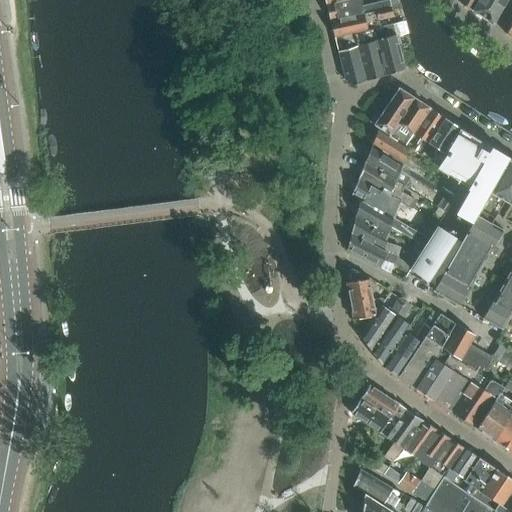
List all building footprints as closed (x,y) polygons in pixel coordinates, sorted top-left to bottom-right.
[(359,0),(347,0),(326,5),(330,21),(394,5),(392,0),(386,0),(361,6),(359,0)] [(457,0),(458,1),(492,25),(506,0),(457,0)] [(354,33),(373,28),(380,27),(379,21),(394,17),(394,16),(397,15),(395,5),(394,5),(330,21),(334,37),(354,33)] [(393,24),(380,27),(373,28),(385,75),(404,69),(402,59),(399,47),(401,45),(399,39),(397,38),(393,24)] [(373,28),(354,33),(365,81),(385,75),(373,28)] [(345,81),(352,85),(365,81),(354,33),(334,37),(345,81)] [(378,128),(390,136),(414,99),(398,89),(376,121),(372,119),(369,122),(378,128)] [(390,136),(405,146),(429,109),(414,99),(390,136)] [(410,148),(420,156),(444,118),(429,109),(405,146),(410,148)] [(444,118),(420,156),(429,161),(437,149),(443,153),(446,149),(459,127),(444,118)] [(443,153),(435,166),(455,179),(462,184),(463,184),(464,183),(462,182),(465,177),(472,181),(468,188),(470,188),(456,212),(472,221),(507,157),(483,142),(479,148),(473,144),(477,138),(459,127),(446,149),(443,153)] [(410,148),(405,146),(390,136),(378,128),(377,131),(374,130),(372,136),(374,140),(372,145),(426,178),(431,171),(420,164),(420,163),(414,159),(405,156),(410,148)] [(426,178),(372,145),(370,149),(367,151),(364,156),(366,160),(365,162),(396,180),(399,171),(432,191),(436,184),(426,178)] [(511,160),(507,157),(472,221),(460,242),(435,285),(432,290),(459,305),(470,286),(469,286),(490,249),(491,249),(502,229),(491,223),(504,201),(510,204),(511,200),(511,160)] [(392,189),(396,180),(365,162),(364,163),(361,164),(359,169),(361,172),(358,178),(400,202),(410,208),(414,203),(411,200),(403,195),(403,194),(392,189)] [(400,202),(358,178),(356,183),(353,184),(351,189),(352,193),(352,194),(359,199),(391,218),(393,214),(384,210),(386,204),(397,209),(400,202)] [(455,179),(448,191),(451,193),(455,196),(462,184),(455,179)] [(391,218),(359,199),(358,204),(355,205),(354,211),(356,214),(355,217),(388,235),(390,226),(424,246),(428,239),(415,231),(391,218)] [(440,202),(437,207),(438,207),(441,209),(445,212),(448,207),(440,202)] [(438,207),(434,214),(436,215),(441,217),(442,218),(445,212),(441,209),(438,207)] [(436,215),(432,221),(437,224),(441,217),(436,215)] [(386,243),(388,235),(355,217),(354,219),(352,219),(350,225),(352,228),(351,234),(396,255),(411,266),(415,259),(399,251),(400,248),(394,245),(386,243)] [(420,223),(415,231),(428,239),(437,224),(432,221),(431,222),(430,227),(430,229),(420,223)] [(436,227),(411,266),(410,268),(435,285),(460,242),(436,227)] [(396,255),(351,234),(350,238),(347,239),(345,244),(348,248),(347,250),(380,267),(383,261),(394,264),(393,265),(408,272),(410,268),(411,266),(396,255)] [(493,299),(482,319),(502,330),(509,317),(511,312),(511,267),(494,299),(493,299)] [(377,311),(370,278),(353,270),(346,271),(347,283),(354,319),(373,316),(377,311)] [(381,304),(377,311),(373,316),(360,335),(371,350),(404,301),(398,298),(390,310),(381,304)] [(402,319),(411,305),(404,301),(371,350),(382,366),(405,332),(410,325),(402,319)] [(435,319),(398,377),(415,388),(440,348),(453,327),(452,327),(455,324),(440,314),(435,319)] [(382,366),(398,377),(435,319),(429,315),(414,337),(405,332),(382,366)] [(455,324),(453,327),(440,348),(457,359),(472,334),(455,324)] [(475,370),(486,352),(481,349),(482,348),(470,341),(457,359),(440,348),(415,388),(450,411),(475,370)] [(494,354),(493,357),(511,368),(511,348),(501,342),(494,354)] [(450,411),(476,429),(502,387),(489,379),(475,370),(450,411)] [(396,423),(405,409),(370,385),(360,399),(396,423)] [(508,409),(511,404),(511,392),(502,387),(476,429),(490,438),(508,409)] [(396,423),(360,399),(351,414),(387,438),(396,423)] [(423,421),(405,409),(396,423),(387,438),(393,442),(387,451),(397,457),(402,450),(403,448),(404,449),(423,421)] [(511,412),(508,409),(490,438),(511,452),(511,412)] [(436,430),(423,421),(404,449),(403,448),(402,450),(416,459),(436,430)] [(450,439),(436,430),(417,459),(430,468),(450,439)] [(464,448),(450,439),(430,468),(444,478),(464,448)] [(478,458),(464,448),(444,478),(440,484),(457,496),(461,489),(465,491),(469,484),(464,481),(478,458)] [(511,489),(511,479),(478,458),(464,481),(469,484),(501,505),(511,489)] [(411,511),(418,503),(360,469),(353,488),(364,494),(394,511),(411,511)] [(511,511),(501,505),(469,484),(465,491),(490,509),(495,511),(511,511)] [(495,511),(492,510),(490,509),(465,491),(461,489),(457,496),(446,511),(495,511)] [(511,489),(501,505),(511,511),(511,489)] [(394,511),(364,494),(361,511),(394,511)] [(432,511),(418,503),(412,511),(432,511)]
